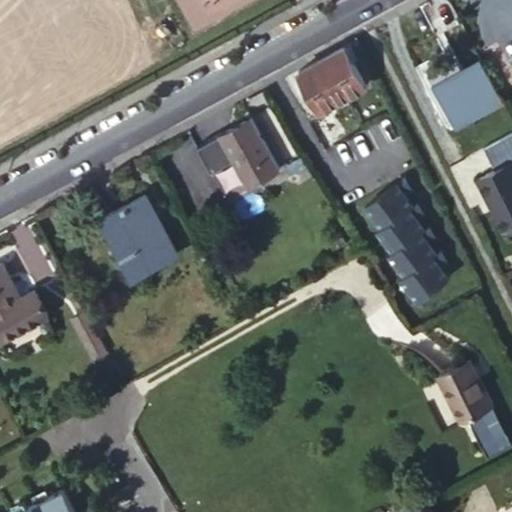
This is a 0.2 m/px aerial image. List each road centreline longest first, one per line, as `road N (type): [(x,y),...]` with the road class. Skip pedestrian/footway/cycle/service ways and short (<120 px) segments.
road 1 (unclassified): [(427,352),(383,327),(353,280),(95,421),(134,462)]
road 2 (residential): [(367,0),(0,201)]
